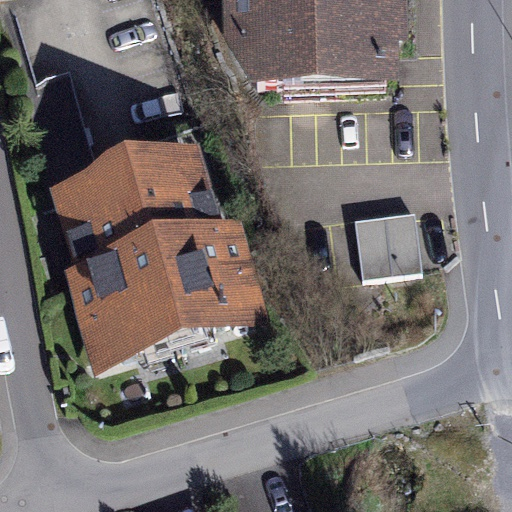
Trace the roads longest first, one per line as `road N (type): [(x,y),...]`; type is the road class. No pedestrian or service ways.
road 1 (residential): [(475,0),(505,362),(477,389),(56,510)]
road 2 (residential): [(56,510),(0,228)]
